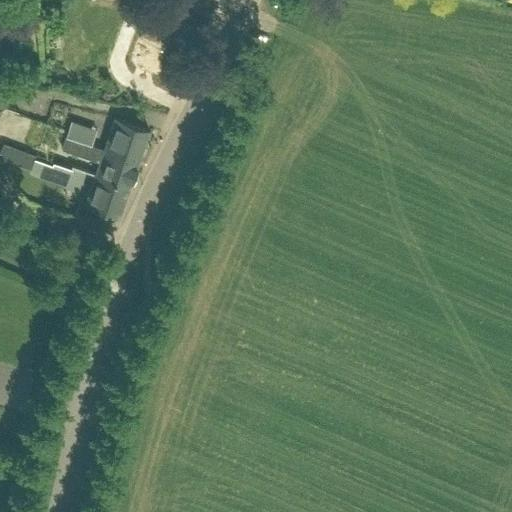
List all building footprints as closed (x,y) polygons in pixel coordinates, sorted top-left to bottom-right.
[(139,42),(129,60),(153,73),(163,56),(139,42)] [(17,78),(0,70),(0,102),(6,105),(17,78)] [(69,126),(66,134),(138,159),(149,127),(116,115),(104,147),(81,139),(84,132),(69,126)] [(129,183),(138,159),(66,134),(62,146),(100,160),(96,172),(129,183)] [(36,154),(2,142),(0,147),(0,157),(30,168),(36,154)] [(56,162),(53,178),(81,184),(84,168),(56,162)] [(119,213),(129,183),(96,172),(86,201),(119,213)]
